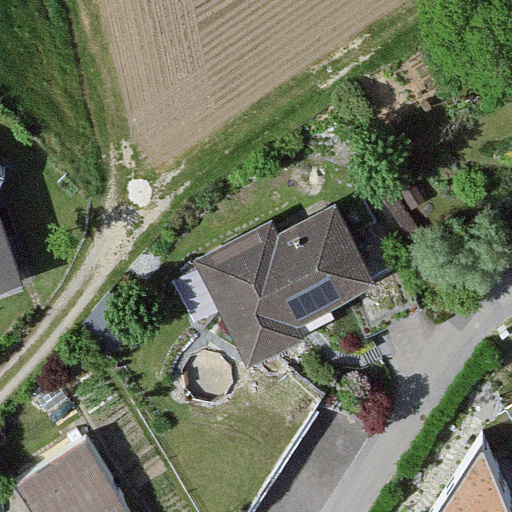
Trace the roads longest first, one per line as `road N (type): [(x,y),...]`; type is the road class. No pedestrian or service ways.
road 1 (track): [(113,106),(115,226),(74,300),(0,385)]
road 2 (residential): [(349,511),(465,333),(511,309)]
